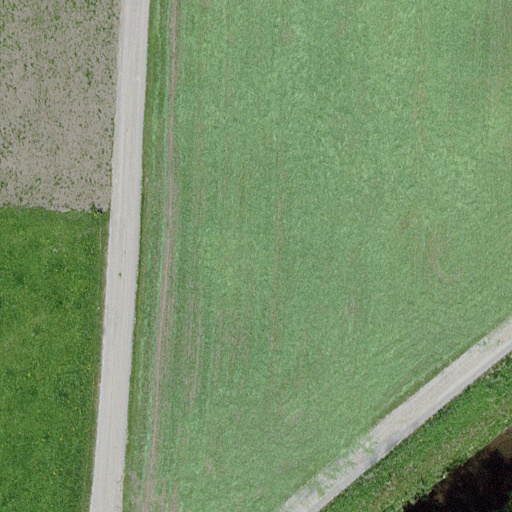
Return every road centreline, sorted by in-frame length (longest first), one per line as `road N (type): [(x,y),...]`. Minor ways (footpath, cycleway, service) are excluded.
road 1 (track): [(129,0),(96,511)]
road 2 (track): [(296,511),(511,334)]
